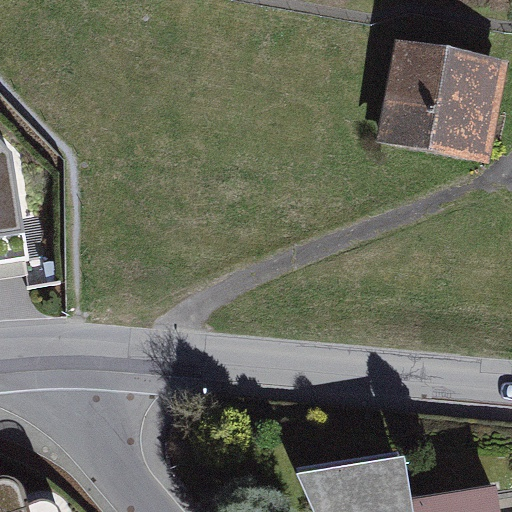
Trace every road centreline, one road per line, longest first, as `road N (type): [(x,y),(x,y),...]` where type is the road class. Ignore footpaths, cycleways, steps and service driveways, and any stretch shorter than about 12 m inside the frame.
road 1 (tertiary): [(511,385),(60,344)]
road 2 (track): [(170,354),(174,331),(202,305),(511,169)]
road 3 (residential): [(60,344),(61,387),(156,511)]
